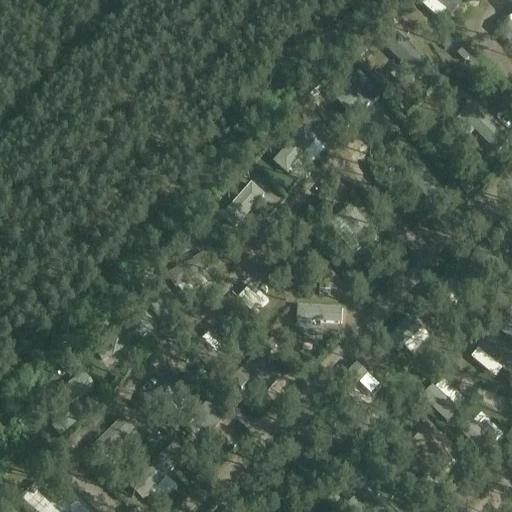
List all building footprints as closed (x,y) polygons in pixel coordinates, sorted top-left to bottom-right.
[(420,80),(433,67),(398,33),(385,46),(420,80)] [(355,48),(361,57),(368,52),(361,44),(355,48)] [(462,51),(457,55),(465,63),(470,58),(462,51)] [(474,62),(469,67),(477,75),(481,70),(474,62)] [(365,110),(379,99),(360,74),(333,94),(344,110),(357,100),(365,110)] [(305,121),(315,112),(308,103),(297,113),(305,121)] [(511,140),(473,103),(460,116),(498,153),(511,140)] [(318,139),(304,127),(274,163),(288,175),(318,139)] [(431,204),(445,193),(413,152),(399,164),(431,204)] [(239,174),(246,180),(255,171),(248,164),(239,174)] [(460,187),(467,196),(473,190),(467,182),(460,187)] [(223,217),(236,229),(265,196),(252,184),(223,217)] [(329,209),(325,203),(315,210),(320,216),(329,209)] [(352,206),(339,216),(366,250),(379,240),(352,206)] [(424,216),(420,224),(426,227),(430,219),(424,216)] [(189,240),(197,234),(191,227),(183,234),(189,240)] [(215,266),(207,252),(168,275),(176,289),(215,266)] [(238,300),(256,316),(269,302),(251,286),(238,300)] [(320,286),(320,296),(330,296),(330,286),(320,286)] [(125,301),(133,308),(141,299),(133,292),(125,301)] [(342,309),(298,308),(298,323),(342,324),(342,309)] [(153,332),(142,315),(102,340),(112,357),(153,332)] [(278,345),(272,339),(264,347),(271,353),(278,345)] [(259,352),(232,381),(242,391),(242,390),(242,389),(249,381),(259,390),(271,376),(262,368),(268,361),(269,362),(269,361),(259,352)] [(76,364),(71,360),(63,368),(69,373),(76,364)] [(94,388),(84,373),(44,400),(54,415),(94,388)] [(223,407),(213,398),(192,419),(194,422),(187,429),(195,437),(202,429),(208,435),(215,428),(209,421),(223,407)] [(417,407),(412,411),(420,419),(424,414),(417,407)] [(69,415),(60,421),(68,429),(75,423),(69,415)] [(133,430),(121,418),(92,447),(103,460),(133,430)] [(424,434),(404,455),(427,477),(437,467),(434,464),(444,454),(424,434)] [(313,480),(323,468),(291,440),(280,452),(313,480)] [(174,467),(162,455),(129,488),(142,500),(174,467)] [(351,493),(356,498),(369,511),(395,511),(364,481),(351,493)] [(312,496),(307,491),(299,499),(305,504),(312,496)] [(330,509),(338,502),(332,497),(325,504),(330,509)]
